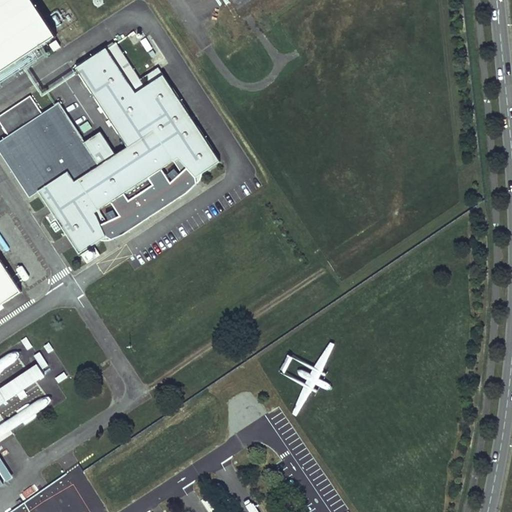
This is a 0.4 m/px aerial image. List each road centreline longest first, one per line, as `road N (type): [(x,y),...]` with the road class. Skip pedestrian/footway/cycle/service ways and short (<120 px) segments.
road 1 (track): [(142,394),(331,264)]
road 2 (tertiary): [(488,511),(511,362)]
road 3 (tertiary): [(511,149),(497,0)]
